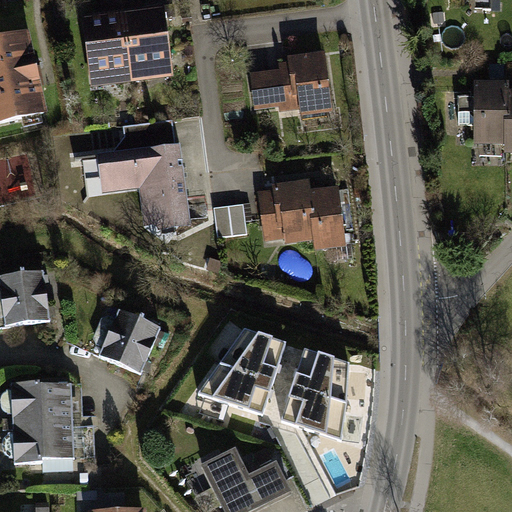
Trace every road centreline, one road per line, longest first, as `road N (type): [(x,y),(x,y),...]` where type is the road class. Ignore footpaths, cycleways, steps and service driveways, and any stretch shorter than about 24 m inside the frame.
road 1 (track): [(121,449),(208,337),(188,302),(54,252),(0,256)]
road 2 (tertiary): [(373,0),(406,302)]
road 3 (tertiary): [(406,302),(406,404),(385,511)]
road 4 (unknown): [(201,32),(220,169)]
road 5 (residential): [(511,247),(471,291),(406,302)]
